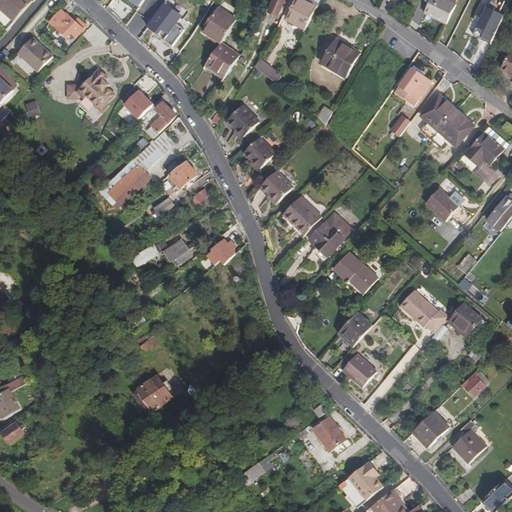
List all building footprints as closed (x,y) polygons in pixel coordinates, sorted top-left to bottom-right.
[(0,8),(15,22),(34,1),(32,0),(4,0),(0,5),(0,8)] [(131,3),(127,0),(125,0),(119,9),(125,13),(131,3)] [(278,17),(285,0),(274,0),(269,13),(278,17)] [(309,5),(300,0),(298,0),(293,10),(295,10),(289,22),(306,31),(321,0),(311,0),(311,1),(309,5)] [(447,24),(457,5),(446,0),(432,0),(426,14),(447,24)] [(499,8),(501,0),(492,0),(491,5),(499,8)] [(479,33),(494,40),(506,15),(491,8),(479,33)] [(205,32),(222,44),(238,20),(220,9),(205,32)] [(68,17),(62,10),(51,22),(68,37),(72,32),(78,38),(86,27),(82,23),(81,24),(78,21),(76,23),(68,16),(68,17)] [(167,34),(162,30),(155,40),(160,44),(167,34)] [(41,47),(33,40),(18,55),(39,74),(53,58),(45,51),(44,51),(40,48),(41,47)] [(324,65),(347,78),(361,53),(338,40),(324,65)] [(241,56),(222,44),(207,67),(226,79),(241,56)] [(511,53),(510,53),(503,69),(511,73),(511,53)] [(282,77),(261,60),(257,67),(278,85),(282,77)] [(107,105),(115,96),(107,89),(109,86),(105,81),(107,79),(98,70),(77,93),(84,100),(87,98),(96,107),(95,108),(102,115),(109,108),(107,105)] [(408,88),(420,73),(417,70),(405,85),(399,92),(403,96),(408,88)] [(428,79),(420,73),(408,88),(403,96),(418,107),(423,100),(436,83),(429,77),(428,79)] [(3,81),(0,78),(0,104),(13,91),(6,84),(5,85),(2,82),(3,81)] [(125,105),(140,120),(157,105),(142,89),(125,105)] [(443,151),(451,142),(457,148),(476,126),(459,111),(441,96),(422,117),(428,122),(420,131),(432,141),(443,151)] [(37,100),(26,104),(31,117),(41,114),(37,100)] [(159,133),(177,115),(165,104),(157,112),(162,116),(152,126),(159,133)] [(0,119),(3,122),(12,112),(8,107),(0,115),(0,119)] [(328,124),(335,112),(326,107),(320,118),(328,124)] [(260,124),(244,108),(228,123),(234,130),(237,128),(246,138),(260,124)] [(398,139),(409,125),(401,118),(390,132),(398,139)] [(486,133),(506,150),(510,145),(490,128),(486,133)] [(152,178),(146,172),(176,143),(166,131),(101,192),(113,205),(117,202),(123,208),(152,178)] [(474,147),(485,134),(482,131),(471,144),(474,147)] [(506,150),(486,133),(485,134),(474,147),(461,162),(474,173),(485,160),(492,166),(506,150)] [(277,155),(261,139),(245,155),(252,161),(253,159),(263,169),(277,155)] [(171,175),(187,163),(180,154),(164,168),(170,176),(171,175)] [(187,163),(171,175),(182,188),(198,175),(187,162),(187,163)] [(271,193),(286,179),(279,172),(263,188),(269,194),(271,192),(271,193)] [(286,179),(271,193),(280,202),(295,188),(286,179)] [(205,189),(194,196),(200,204),(211,196),(205,189)] [(465,224),(471,217),(461,207),(466,201),(457,193),(452,199),(441,189),(427,204),(447,222),(454,215),(465,224)] [(161,217),(176,207),(171,198),(156,209),(161,217)] [(303,199),(286,216),(307,236),(324,219),(303,199)] [(503,230),(511,219),(511,206),(497,225),(503,230)] [(311,241),(318,248),(328,258),(329,258),(354,231),(336,214),(311,241)] [(164,240),(133,259),(139,267),(160,254),(160,253),(168,248),(164,240)] [(226,266),(238,254),(235,250),(236,249),(231,242),(229,244),(226,240),(212,251),(213,253),(211,255),(215,260),(218,258),(221,262),(222,262),(226,266)] [(191,254),(187,247),(184,243),(178,247),(177,246),(167,252),(173,262),(177,260),(181,265),(193,256),(191,254)] [(187,247),(191,254),(196,251),(191,244),(187,247)] [(379,279),(351,253),(335,270),(349,283),(351,280),(366,294),(379,279)] [(468,253),(458,268),(468,275),(478,260),(468,253)] [(471,290),(472,283),(463,281),(462,289),(471,290)] [(0,305),(9,300),(0,287),(0,305)] [(452,317),(443,309),(440,311),(417,290),(403,306),(426,326),(428,325),(437,333),(452,317)] [(483,319),(465,304),(452,320),(469,335),(483,319)] [(373,328),(358,314),(342,332),(357,346),(373,328)] [(165,347),(157,336),(143,347),(150,357),(165,347)] [(485,358),(471,345),(465,353),(478,365),(485,358)] [(356,379),(370,363),(360,355),(355,359),(350,354),(340,366),(356,379)] [(363,386),(377,369),(370,363),(356,379),(363,386)] [(211,387),(198,369),(186,378),(191,385),(189,391),(194,399),(211,387)] [(377,369),(363,386),(365,387),(379,372),(377,369)] [(475,398),(487,387),(474,374),(463,385),(475,398)] [(154,413),(175,399),(169,391),(173,389),(168,382),(164,384),(158,376),(138,390),(139,391),(134,394),(149,415),(153,412),(154,413)] [(4,388),(0,390),(0,413),(4,419),(21,408),(7,386),(4,388)] [(321,419),(328,414),(323,406),(315,412),(321,419)] [(431,447),(450,429),(434,413),(415,432),(431,447)] [(330,451),(347,439),(332,418),(315,431),(330,451)] [(489,446),(473,430),(477,425),(472,420),(461,430),(467,435),(454,447),(470,465),(489,446)] [(18,423),(3,434),(11,444),(25,434),(18,423)] [(347,439),(330,451),(331,453),(348,440),(347,439)] [(261,466),(265,472),(271,468),(267,462),(261,466)] [(377,471),(371,463),(351,479),(368,501),(385,488),(377,479),(373,474),(377,471)] [(265,472),(261,466),(260,464),(248,473),(253,480),(265,472)] [(496,511),(498,511),(511,499),(511,486),(507,481),(485,501),(496,511)] [(394,492),(401,501),(404,499),(396,490),(394,492)] [(410,511),(401,501),(394,492),(374,507),(377,511),(410,511)] [(496,511),(485,501),(483,503),(491,511),(496,511)]
